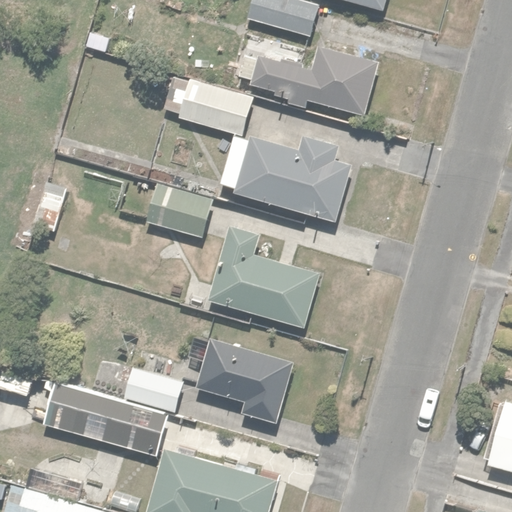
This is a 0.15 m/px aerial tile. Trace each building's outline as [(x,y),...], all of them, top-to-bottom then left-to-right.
[(253,0),(249,13),(309,30),(317,0),(253,0)] [(363,107),(379,56),(323,39),(315,67),(247,47),(240,70),(280,82),(278,89),(307,98),(309,91),(363,107)] [(181,108),(180,112),(244,127),(252,90),(190,76),(188,85),(172,81),(167,104),(181,108)] [(235,128),(220,178),(334,213),(351,157),(338,153),(341,142),(306,131),(303,143),(254,128),(252,133),(235,128)] [(58,227),(70,182),(45,174),(33,220),(58,227)] [(156,175),(155,180),(142,176),(139,188),(152,191),(146,215),(201,230),(212,190),(156,175)] [(229,218),(208,292),(308,319),(324,264),(257,246),(262,227),(229,218)] [(276,417),(296,352),(210,326),(194,381),(244,395),(240,406),(276,417)] [(172,405),(175,406),(185,374),(135,359),(125,392),(172,405)] [(45,416),(159,450),(172,405),(125,392),(58,372),(45,416)] [(511,393),(505,391),(487,456),(511,463),(511,393)] [(164,441),(146,509),(159,511),(253,511),(254,511),(266,511),(277,470),(164,441)] [(114,511),(116,506),(81,497),(87,474),(37,460),(31,482),(15,478),(7,509),(16,511),(114,511)] [(511,511),(511,499),(479,492),(474,511),(511,511)]
